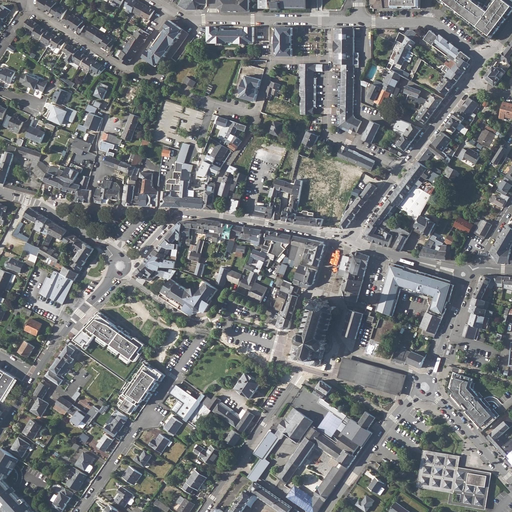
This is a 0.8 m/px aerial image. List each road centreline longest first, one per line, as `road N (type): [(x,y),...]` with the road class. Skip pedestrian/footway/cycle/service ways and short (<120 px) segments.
road 1 (residential): [(128,71),(253,114),(272,59),(328,61)]
road 2 (residential): [(123,272),(192,322),(224,316),(284,336),(278,354),(301,368)]
road 3 (tertiary): [(0,434),(68,328),(116,272)]
road 4 (residential): [(301,368),(203,511)]
road 5 (residential): [(170,379),(79,511)]
road 6 (residential): [(328,61),(328,133),(401,169)]
road 7 (residential): [(325,511),(419,393)]
road 8 (residential): [(349,240),(215,216)]
road 9 (residential): [(301,368),(331,374),(341,353),(419,379)]
